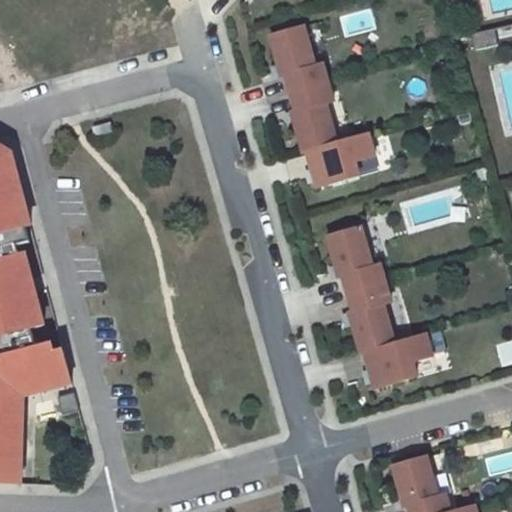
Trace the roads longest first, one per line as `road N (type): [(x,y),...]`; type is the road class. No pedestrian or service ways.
road 1 (residential): [(25,119),(124,505)]
road 2 (residential): [(204,70),(316,452)]
road 3 (residential): [(316,452),(511,399)]
road 4 (residential): [(124,505),(316,452)]
road 5 (residential): [(25,119),(204,70)]
road 6 (residential): [(0,501),(124,505)]
